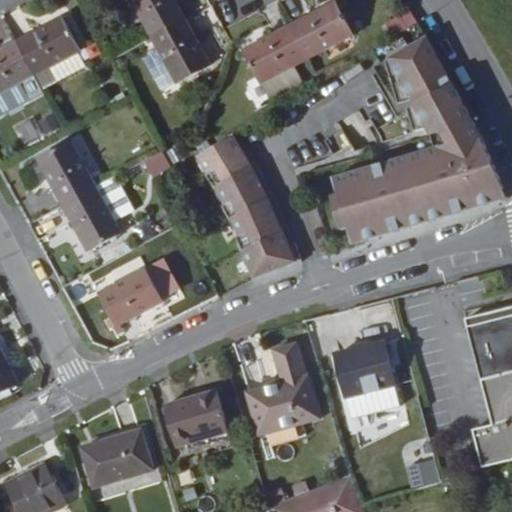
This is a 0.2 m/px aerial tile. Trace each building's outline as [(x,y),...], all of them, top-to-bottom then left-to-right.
[(169,0),(123,0),(146,41),(181,23),(169,0)] [(309,65),(324,57),(348,43),(352,41),(334,7),(290,31),(309,65)] [(5,21),(0,22),(0,42),(11,38),(5,21)] [(205,67),(181,23),(146,41),(154,55),(162,70),(171,87),(205,67)] [(61,28),(15,52),(33,85),(80,61),(61,28)] [(295,73),(309,65),(290,31),(245,56),(264,90),(265,90),(295,73)] [(354,53),(348,43),(324,57),(329,67),(354,53)] [(0,102),(33,85),(15,52),(0,59),(0,102)] [(154,75),(162,70),(154,55),(145,60),(154,75)] [(344,237),(348,252),(457,218),(493,206),(471,144),(423,55),(382,77),(394,118),(407,114),(409,119),(404,122),(411,146),(422,143),(426,150),(427,156),(414,160),(415,165),(331,189),(334,205),(327,208),(335,238),(344,237)] [(304,89),(295,73),(265,90),(274,105),(304,89)] [(32,119),(14,128),(24,147),(41,138),(32,119)] [(267,210),(232,144),(194,168),(202,181),(205,179),(208,183),(206,184),(214,196),(215,196),(223,212),(220,214),(228,227),(225,228),(231,240),(235,238),(236,244),(234,245),(250,285),(301,269),(293,251),(285,254),(267,210)] [(62,213),(96,195),(72,151),(38,169),(62,213)] [(166,157),(150,163),(156,177),(172,170),(166,157)] [(122,242),(96,195),(62,213),(87,261),(122,242)] [(113,338),(159,314),(143,280),(96,304),(113,338)] [(511,310),(467,322),(469,330),(511,318),(511,310)] [(486,473),(511,466),(511,318),(469,330),(492,427),(474,432),(486,473)] [(371,348),(370,345),(355,349),(356,353),(336,358),(348,401),(396,388),(384,344),(371,348)] [(312,382),(308,383),(297,351),(274,357),(284,390),(251,400),(263,441),(324,423),(312,382)] [(0,359),(0,395),(16,387),(0,359)] [(179,452),(230,437),(219,397),(167,412),(179,452)] [(97,490),(156,473),(144,434),(86,450),(97,490)] [(23,511),(59,511),(70,506),(48,466),(10,487),(23,511)] [(437,467),(408,470),(410,488),(439,485),(437,467)] [(351,476),(269,507),(256,511),(369,511),(368,507),(351,476)]
